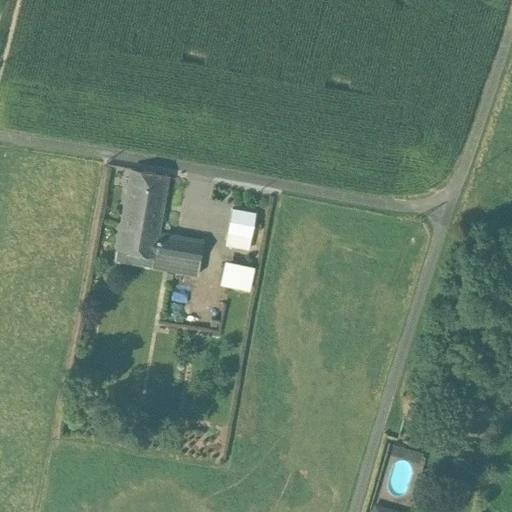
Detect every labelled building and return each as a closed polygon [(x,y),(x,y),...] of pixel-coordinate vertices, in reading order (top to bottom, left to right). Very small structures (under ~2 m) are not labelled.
[(166,175),(131,169),(113,260),(150,266),(152,255),(173,258),(177,236),(157,232),(166,175)] [(230,207),(227,230),(251,234),(254,211),(230,207)] [(201,240),(177,236),(173,258),(198,262),(201,240)] [(173,258),(152,255),(150,266),(196,273),(198,262),(173,258)] [(219,281),(248,288),(254,265),(224,258),(219,281)] [(425,465),(429,452),(398,443),(394,456),(425,465)]
